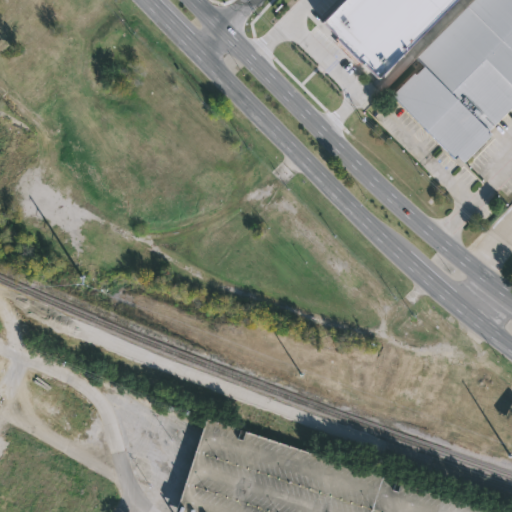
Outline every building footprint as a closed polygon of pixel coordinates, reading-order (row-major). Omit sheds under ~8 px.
[(459,0),(380,78),(324,22),(346,0),(459,0)] [(511,102),(484,132),(485,133),(457,161),(451,154),(448,156),(386,94),(408,72),(409,73),(419,64),(412,57),(467,0),(511,0),(511,102)] [(0,125),(16,133),(0,168),(0,125)] [(127,289),(119,312),(324,393),(333,370),(127,289)] [(432,401),(425,426),(407,419),(414,396),(432,401)] [(205,418),(490,511),(173,511),(204,421),(205,418)]
